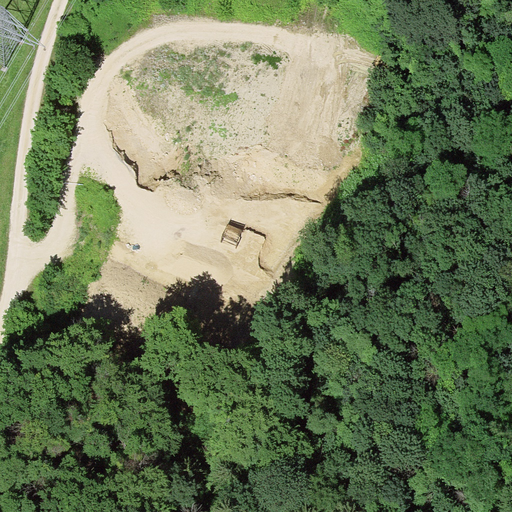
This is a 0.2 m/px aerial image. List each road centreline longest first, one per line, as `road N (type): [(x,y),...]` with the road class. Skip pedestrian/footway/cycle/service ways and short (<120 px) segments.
road 1 (track): [(63,0),(31,120),(0,456)]
road 2 (track): [(2,438),(123,394),(161,392),(92,368),(20,292)]
road 3 (track): [(161,392),(186,432),(192,511)]
